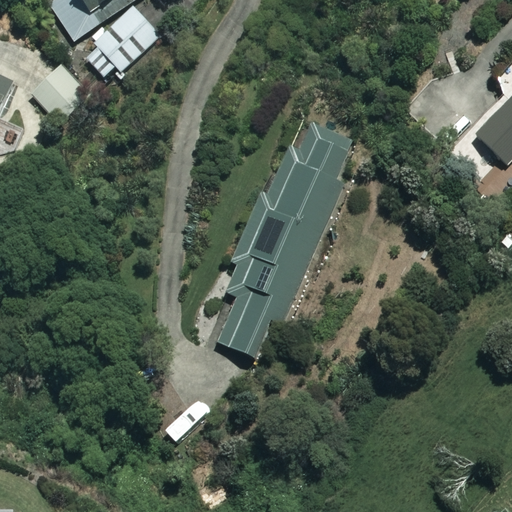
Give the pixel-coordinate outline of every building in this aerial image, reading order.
[(81,49),(133,8),(143,0),(50,0),(46,4),(81,49)] [(133,8),(81,49),(107,82),(159,41),(133,8)] [(88,96),(63,70),(34,98),(60,124),(88,96)] [(0,109),(13,90),(0,80),(0,109)] [(456,124),(426,90),(404,110),(433,144),(456,124)] [(511,101),(478,139),(507,165),(511,159),(511,101)] [(356,144),(306,121),(270,199),(265,197),(234,266),(240,269),(228,295),(239,301),(218,344),(257,362),(275,323),(282,326),(347,184),(340,181),(356,144)]
